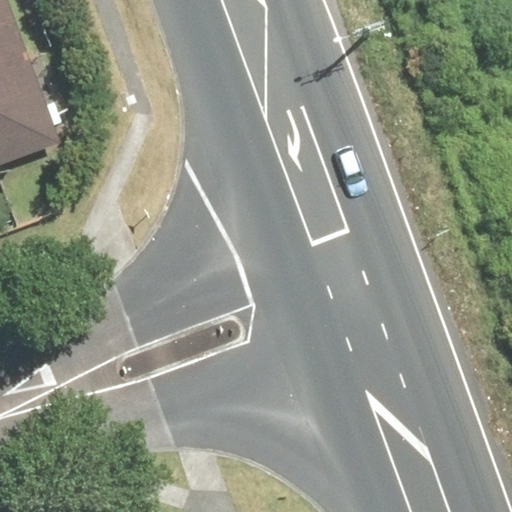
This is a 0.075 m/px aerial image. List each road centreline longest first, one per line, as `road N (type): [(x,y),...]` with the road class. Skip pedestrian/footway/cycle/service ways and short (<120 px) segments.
road 1 (tertiary): [(0,403),(346,273)]
road 2 (secondary): [(246,0),(346,273)]
road 3 (secondary): [(346,273),(434,511)]
